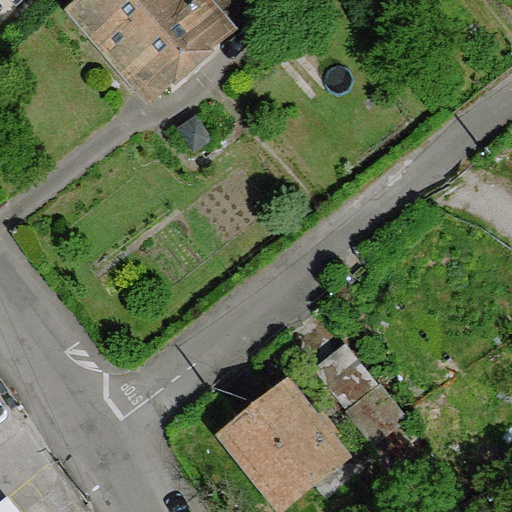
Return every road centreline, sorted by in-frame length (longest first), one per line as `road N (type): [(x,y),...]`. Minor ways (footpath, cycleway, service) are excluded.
road 1 (residential): [(103,437),(511,97)]
road 2 (unknown): [(1,229),(177,128)]
road 3 (residential): [(103,437),(0,295)]
